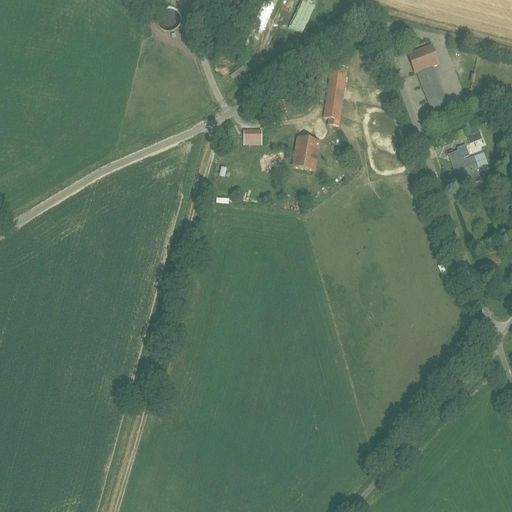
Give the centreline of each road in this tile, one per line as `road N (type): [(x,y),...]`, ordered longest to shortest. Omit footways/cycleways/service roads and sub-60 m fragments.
road 1 (track): [(113,511),(224,106)]
road 2 (residential): [(369,0),(496,342)]
road 3 (unclassified): [(343,511),(496,342)]
